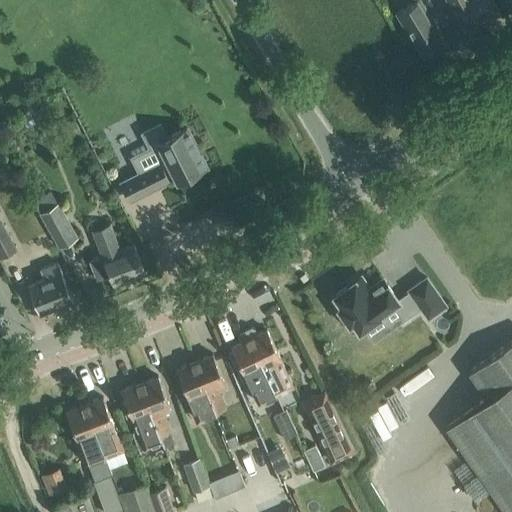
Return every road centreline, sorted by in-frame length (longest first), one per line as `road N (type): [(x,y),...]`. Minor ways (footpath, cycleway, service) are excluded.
road 1 (tertiary): [(0,365),(215,279),(354,189)]
road 2 (unclassified): [(354,189),(239,0)]
road 3 (tertiary): [(354,189),(511,78)]
